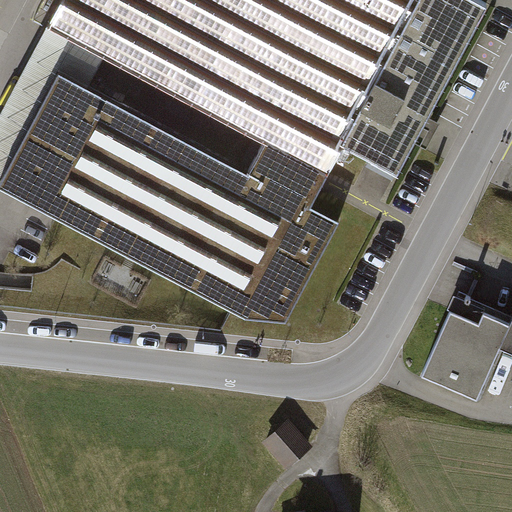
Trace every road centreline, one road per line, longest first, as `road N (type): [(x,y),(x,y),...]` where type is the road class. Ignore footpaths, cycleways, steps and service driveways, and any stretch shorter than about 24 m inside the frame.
road 1 (residential): [(0,342),(296,373),(344,367),(390,319),(511,88)]
road 2 (track): [(263,511),(325,444),(344,367)]
